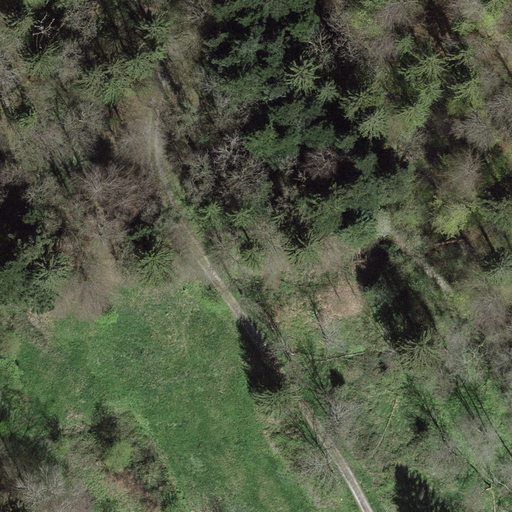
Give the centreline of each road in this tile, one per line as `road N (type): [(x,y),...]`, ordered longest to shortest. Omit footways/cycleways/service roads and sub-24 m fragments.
road 1 (track): [(209,267),(377,511)]
road 2 (track): [(173,0),(174,39),(154,137),(163,179),(209,267)]
